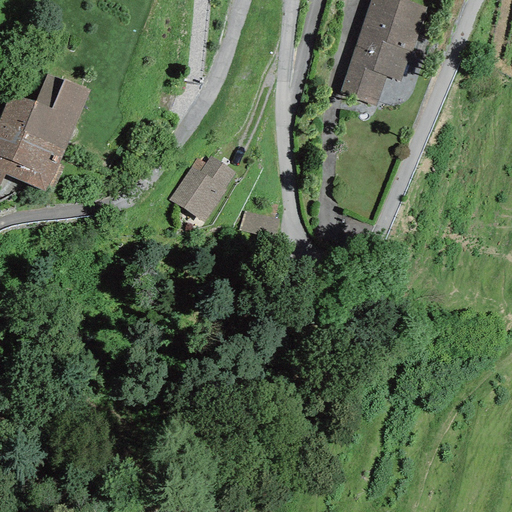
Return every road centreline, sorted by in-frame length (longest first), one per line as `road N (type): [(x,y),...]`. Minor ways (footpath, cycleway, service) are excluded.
road 1 (unclassified): [(475,0),(372,245),(338,266),(316,260),(293,235),(281,126),(286,0)]
road 2 (unclassified): [(244,0),(216,76),(189,120)]
